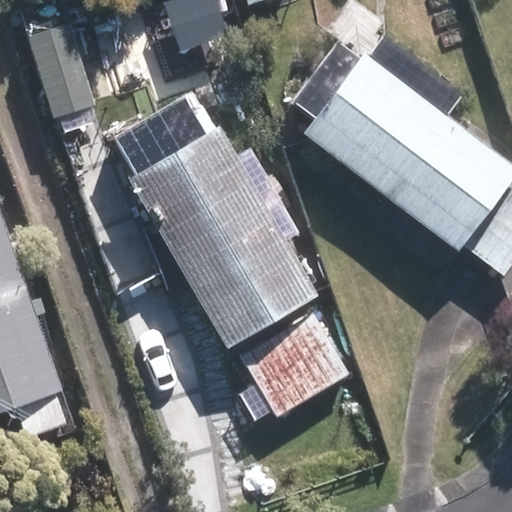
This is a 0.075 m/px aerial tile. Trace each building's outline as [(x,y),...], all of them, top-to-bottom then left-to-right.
[(239,0),(242,11),(282,0),(239,0)] [(71,22),(23,35),(48,122),(95,109),(71,22)] [(361,64),(308,132),(455,244),(508,176),(361,64)] [(213,137),(133,185),(226,340),(306,292),(213,137)] [(511,196),(505,191),(468,240),(502,267),(511,253),(511,196)] [(131,203),(101,215),(130,284),(159,272),(131,203)] [(52,382),(0,226),(0,414),(11,411),(20,439),(77,421),(62,378),(52,382)] [(311,319),(246,358),(277,409),(342,370),(311,319)]
